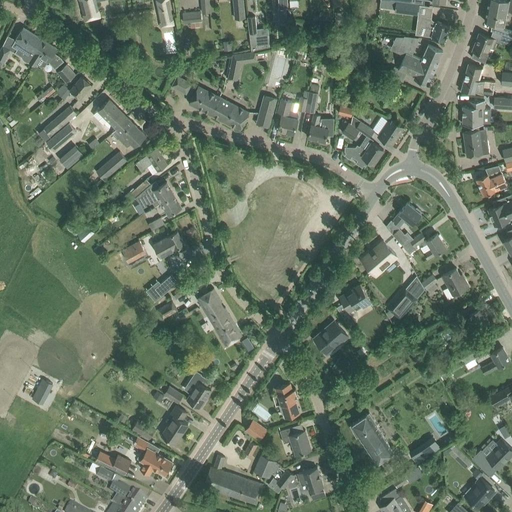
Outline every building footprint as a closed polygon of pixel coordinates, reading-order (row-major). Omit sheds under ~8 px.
[(79,0),(85,21),(101,16),(96,0),(79,0)] [(174,25),(169,0),(155,0),(161,27),(174,25)] [(200,0),(202,12),(210,12),(208,0),(200,0)] [(332,0),(335,25),(353,25),(354,19),(344,19),(344,14),(342,14),(340,0),(332,0)] [(383,0),(381,10),(388,11),(390,1),(383,0)] [(511,0),(488,0),(485,21),(492,22),(505,25),(508,8),(511,8),(511,0)] [(243,1),(234,1),(235,18),(245,17),(243,1)] [(396,1),(395,11),(418,14),(420,4),(411,3),(396,1)] [(287,21),(285,8),(278,9),(279,21),(287,21)] [(201,10),(182,12),(183,22),(202,20),(201,10)] [(255,16),(248,16),(249,33),(257,32),(255,16)] [(436,21),(431,36),(436,37),(445,40),(446,38),(447,38),(449,33),(448,33),(450,25),(441,22),(436,21)] [(35,53),(44,39),(23,26),(15,40),(12,45),(17,49),(15,52),(22,56),(23,59),(25,60),(26,61),(28,62),(29,62),(35,53)] [(511,29),(504,27),(502,34),(510,36),(511,36),(511,29)] [(265,47),(264,39),(258,39),(257,32),(249,33),(251,49),(265,47)] [(474,50),(472,57),(485,62),(488,55),(486,54),(489,47),(490,48),(494,38),(480,32),(473,50),(474,50)] [(511,45),(511,36),(510,36),(502,34),(500,41),(511,45)] [(417,37),(405,35),(404,35),(398,49),(406,52),(399,68),(394,66),(390,75),(403,81),(407,72),(414,75),(414,77),(428,83),(443,50),(428,44),(422,59),(412,54),(417,42),(418,37),(417,37)] [(55,68),(64,60),(60,56),(55,53),(58,48),(44,39),(35,53),(29,62),(35,65),(41,56),(49,62),(55,68)] [(224,50),(231,50),(230,40),(223,41),(224,50)] [(3,64),(10,49),(3,45),(0,50),(0,65),(1,63),(3,64)] [(234,52),(229,77),(238,79),(241,61),(252,60),(251,50),(234,52)] [(483,67),(478,65),(469,62),(465,76),(501,85),(501,83),(511,83),(511,71),(502,71),(502,69),(494,66),(493,71),(483,67)] [(58,71),(67,82),(76,74),(67,63),(58,71)] [(186,93),(192,82),(177,74),(172,85),(186,93)] [(76,83),(70,89),(80,98),(86,91),(92,83),(82,75),(76,83)] [(501,86),(501,85),(465,76),(461,90),(493,94),(494,86),(501,86)] [(308,97),(305,110),(315,112),(319,92),(318,92),(319,84),(311,83),(310,90),(308,98),(308,97)] [(46,90),(47,91),(42,95),(45,99),(56,90),(51,85),(46,90)] [(211,113),(219,96),(198,85),(189,102),(211,113)] [(271,116),(276,97),(264,94),(259,113),(271,116)] [(240,129),(245,120),(249,111),(219,96),(211,113),(240,129)] [(298,102),(297,109),(298,109),(305,110),(308,97),(303,97),(299,96),(298,102)] [(511,98),(495,97),(495,106),(511,107),(511,98)] [(116,128),(128,117),(109,98),(98,109),(108,119),(103,124),(110,130),(114,126),(116,128)] [(281,98),(278,112),(283,113),(282,114),(281,119),(278,129),(294,133),(297,124),(298,118),(297,118),(298,113),(297,110),(290,108),(292,101),(281,98)] [(485,100),(478,100),(468,100),(468,105),(463,105),(463,123),(491,123),(491,108),(485,108),(485,100)] [(353,108),(340,104),(338,112),(351,115),(353,108)] [(42,136),(35,142),(39,146),(45,141),(45,140),(77,113),(70,105),(38,132),(42,136)] [(308,137),(325,141),(327,133),(333,135),(334,118),(322,118),(320,118),(320,115),(314,114),(308,137)] [(17,116),(9,122),(12,126),(20,119),(18,117),(17,116)] [(135,146),(139,142),(146,135),(128,117),(116,128),(135,146)] [(356,117),(352,124),(360,129),(364,133),(369,136),(374,130),(356,117)] [(389,120),(378,136),(392,145),(404,126),(392,118),(390,121),(389,120)] [(349,122),(342,131),(353,139),(360,129),(352,124),(349,122)] [(479,129),(464,131),(467,156),(483,153),(490,152),(488,136),(480,137),(479,129)] [(100,141),(96,136),(89,142),(93,147),(100,141)] [(374,163),(384,149),(371,140),(367,147),(360,143),(358,145),(345,144),(346,149),(347,150),(346,152),(351,156),(353,154),(359,158),(357,160),(364,164),(365,162),(367,163),(369,160),(374,163)] [(76,144),(59,158),(67,167),(84,153),(76,144)] [(511,147),(503,149),(506,161),(511,159),(511,147)] [(153,174),(159,169),(167,164),(156,148),(147,154),(136,162),(141,170),(147,166),(153,174)] [(121,151),(96,171),(103,179),(128,159),(121,151)] [(501,174),(495,176),(490,178),(488,173),(477,178),(484,194),(506,185),(501,174)] [(145,189),(136,197),(139,201),(140,200),(146,210),(146,211),(153,206),(155,205),(162,201),(174,194),(167,182),(159,186),(156,180),(151,184),(145,189)] [(130,190),(124,195),(130,202),(135,197),(136,197),(145,189),(140,184),(132,191),(130,190)] [(511,214),(511,195),(511,193),(493,200),(495,206),(490,208),(496,223),(505,219),(510,218),(509,215),(511,214)] [(169,214),(173,211),(181,206),(174,194),(162,201),(169,214)] [(399,213),(393,220),(399,226),(406,218),(413,224),(422,213),(420,212),(422,211),(417,207),(416,208),(408,201),(399,212),(399,213)] [(153,206),(146,211),(147,212),(149,216),(156,212),(158,211),(155,206),(155,205),(153,206)] [(148,223),(152,229),(165,223),(161,216),(148,223)] [(75,235),(81,227),(72,219),(65,227),(75,235)] [(77,234),(84,242),(94,232),(88,225),(77,234)] [(399,228),(392,233),(397,238),(403,233),(399,228)] [(175,249),(176,248),(184,244),(177,230),(168,236),(160,240),(153,244),(160,256),(175,248),(175,249)] [(94,247),(102,239),(96,232),(88,240),(94,247)] [(404,245),(404,246),(409,253),(416,247),(415,245),(426,237),(422,232),(414,238),(410,241),(407,243),(404,245)] [(432,248),(425,253),(428,258),(435,254),(436,254),(438,252),(446,247),(437,233),(429,238),(427,240),(428,243),(432,248)] [(390,262),(397,256),(384,240),(362,259),(380,280),(394,267),(390,262)] [(128,262),(146,253),(140,241),(122,250),(128,262)] [(404,254),(396,259),(405,275),(414,269),(409,261),(404,254)] [(453,294),(460,290),(469,285),(465,277),(463,279),(457,267),(442,275),(453,294)] [(433,273),(422,282),(428,289),(435,283),(435,282),(438,280),(433,273)] [(170,275),(156,288),(162,295),(177,283),(170,275)] [(420,280),(412,285),(420,294),(426,289),(420,280)] [(363,306),(372,300),(360,283),(339,296),(349,312),(362,304),(363,306)] [(406,286),(387,306),(400,317),(418,296),(406,286)] [(197,297),(221,336),(226,345),(242,335),(225,306),(224,307),(221,302),(222,301),(214,287),(197,297)] [(157,309),(163,319),(177,310),(172,300),(157,309)] [(478,328),(480,326),(489,322),(481,307),(470,313),(478,328)] [(350,313),(344,317),(349,325),(355,321),(350,313)] [(200,314),(190,319),(201,339),(210,335),(200,314)] [(322,331),(314,337),(325,350),(339,339),(341,342),(348,336),(346,333),(334,320),(331,323),(331,324),(322,332),(322,331)] [(361,342),(350,357),(355,361),(366,346),(361,342)] [(486,344),(463,357),(469,368),(478,363),(474,358),(476,357),(477,359),(490,351),(486,344)] [(499,366),(501,365),(510,360),(503,346),(491,353),(495,360),(482,367),(485,373),(499,366)] [(341,355),(333,366),(343,373),(350,362),(341,355)] [(197,373),(186,389),(191,392),(187,398),(191,401),(200,406),(201,405),(202,406),(205,400),(204,400),(211,389),(206,385),(210,380),(198,371),(197,373)] [(278,393),(273,395),(276,404),(281,403),(285,416),(300,411),(294,393),(297,392),(295,388),(292,388),(290,382),(276,387),(278,393)] [(40,383),(32,398),(42,404),(50,389),(40,383)] [(178,401),(183,394),(170,385),(165,392),(178,401)] [(160,401),(164,395),(157,389),(152,396),(160,401)] [(501,403),(509,399),(504,389),(490,396),(495,406),(496,406),(498,410),(504,407),(501,403)] [(398,396),(383,406),(395,423),(409,413),(398,396)] [(187,412),(176,405),(171,413),(174,415),(162,434),(175,443),(188,424),(182,420),(187,412)] [(118,418),(124,422),(128,416),(122,412),(118,418)] [(377,462),(391,453),(394,451),(375,424),(377,422),(370,412),(365,415),(350,424),(357,436),(359,434),(377,462)] [(138,419),(132,428),(150,438),(155,429),(138,419)] [(259,438),(266,428),(253,419),(246,429),(259,438)] [(295,455),(302,452),(312,449),(305,429),(295,432),(292,426),(280,430),(284,442),(291,440),(295,455)] [(503,426),(494,430),(496,435),(506,430),(503,426)] [(137,434),(132,442),(143,448),(138,457),(141,459),(140,461),(143,463),(141,467),(149,473),(152,468),(155,470),(156,468),(165,473),(172,461),(157,452),(160,447),(148,440),(147,441),(137,434)] [(432,435),(408,451),(416,462),(440,446),(432,435)] [(499,468),(511,453),(511,448),(501,438),(496,443),(498,444),(487,456),(499,468)] [(252,455),(258,445),(250,440),(244,451),(252,455)] [(465,468),(471,461),(455,445),(448,451),(465,468)] [(100,450),(95,460),(100,462),(125,475),(132,460),(117,453),(115,457),(100,450)] [(218,454),(214,465),(221,468),(225,456),(218,454)] [(254,470),(270,478),(272,471),(276,472),(278,467),(275,466),(277,461),(261,454),(254,470)] [(415,462),(417,466),(428,460),(426,456),(415,462)] [(110,480),(114,472),(100,465),(96,473),(110,480)] [(263,483),(211,466),(204,485),(256,502),(263,483)] [(326,495),(323,486),(324,486),(317,466),(298,472),(302,483),(307,482),(310,491),(311,490),(313,499),(326,495)] [(394,481),(398,487),(422,472),(418,466),(404,474),(394,481)] [(472,473),(477,477),(482,472),(477,467),(472,473)] [(282,487),(283,486),(284,487),(294,474),(288,469),(276,483),(282,487)] [(495,490),(487,483),(480,477),(476,482),(478,483),(466,495),(479,507),(486,499),(485,499),(494,489),(494,490),(495,490)] [(278,492),(282,487),(276,483),(273,488),(278,492)] [(116,496),(112,503),(116,505),(117,506),(122,509),(126,511),(139,511),(147,499),(139,494),(134,491),(133,492),(123,486),(116,496)] [(395,487),(389,492),(380,497),(381,498),(382,497),(385,502),(381,505),(380,504),(380,505),(384,511),(406,511),(410,510),(401,494),(400,495),(395,487)] [(50,495),(46,502),(57,508),(61,501),(50,495)] [(425,499),(417,511),(428,511),(433,504),(425,499)] [(470,511),(458,501),(448,511),(470,511)]
